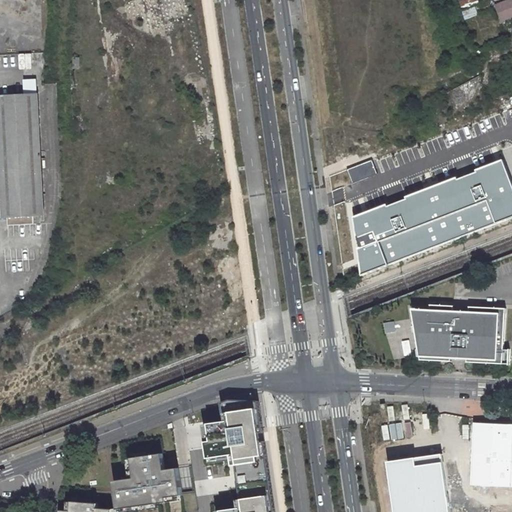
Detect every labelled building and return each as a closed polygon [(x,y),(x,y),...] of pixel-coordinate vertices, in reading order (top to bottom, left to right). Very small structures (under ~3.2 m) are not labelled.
[(511,0),(508,0),(495,5),(501,20),(511,15),(511,0)] [(42,53),(0,55),(0,97),(35,95),(40,84),(42,53)] [(42,214),(35,95),(0,97),(0,119),(0,125),(2,156),(0,156),(0,189),(5,189),(7,225),(33,224),(33,215),(42,214)] [(358,269),(511,208),(511,199),(497,151),(349,210),(358,269)] [(430,312),(412,311),(419,363),(451,364),(451,361),(466,361),(466,365),(509,367),(509,352),(503,351),(505,310),(469,309),(469,314),(453,313),(453,308),(430,307),(430,312)] [(232,402),(223,405),(225,424),(210,426),(213,443),(207,444),(210,461),(233,457),(234,468),(237,468),(243,510),(225,511),(275,511),(260,402),(232,402)] [(511,426),(473,425),(471,485),(511,487),(511,426)] [(450,511),(441,453),(387,462),(395,511),(450,511)] [(114,483),(118,511),(177,502),(177,498),(182,497),(179,469),(166,472),(163,455),(132,460),(135,480),(114,483)] [(71,511),(67,511),(60,511),(113,511),(98,509),(98,505),(72,503),(71,511)]
